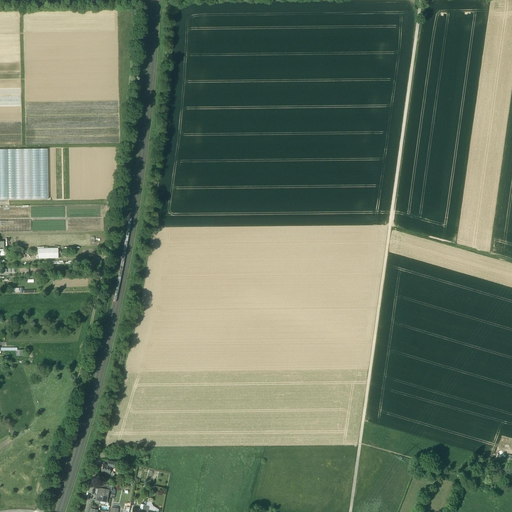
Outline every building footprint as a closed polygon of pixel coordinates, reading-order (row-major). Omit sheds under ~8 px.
[(48,149),(7,150),(7,200),(48,199),(48,149)] [(101,206),(66,207),(66,218),(102,217),(101,206)] [(29,207),(0,207),(0,218),(29,218),(29,207)] [(65,207),(30,207),(30,218),(65,218),(65,207)] [(101,219),(66,220),(67,231),(101,230),(101,219)] [(65,220),(30,221),(31,232),(65,231),(65,220)] [(29,221),(0,221),(0,232),(29,232),(29,221)] [(39,248),(39,259),(60,258),(59,247),(39,248)] [(433,470),(434,466),(422,462),(421,467),(433,470)] [(108,466),(103,465),(101,473),(109,475),(111,471),(111,467),(108,466)] [(102,489),(98,488),(96,500),(106,502),(109,486),(103,485),(103,487),(102,489)]
